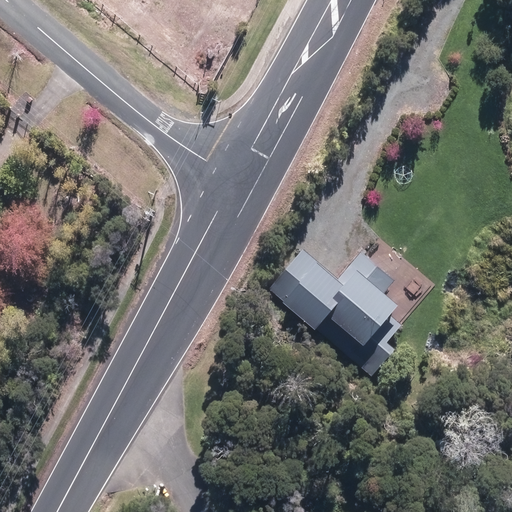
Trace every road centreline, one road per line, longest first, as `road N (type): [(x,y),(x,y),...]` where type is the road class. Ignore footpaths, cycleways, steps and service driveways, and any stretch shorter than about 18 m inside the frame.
road 1 (tertiary): [(235,178),(59,511)]
road 2 (unclassified): [(235,178),(10,0)]
road 3 (tertiary): [(333,0),(235,178)]
